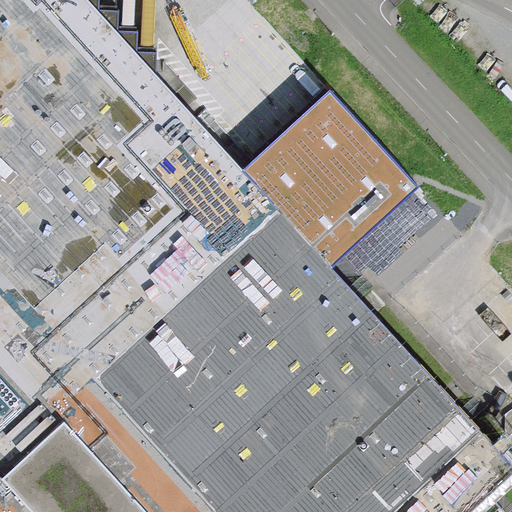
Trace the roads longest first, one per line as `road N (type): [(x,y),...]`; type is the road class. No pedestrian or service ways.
road 1 (unclassified): [(511,180),(343,0)]
road 2 (unknown): [(405,303),(346,242),(409,179)]
